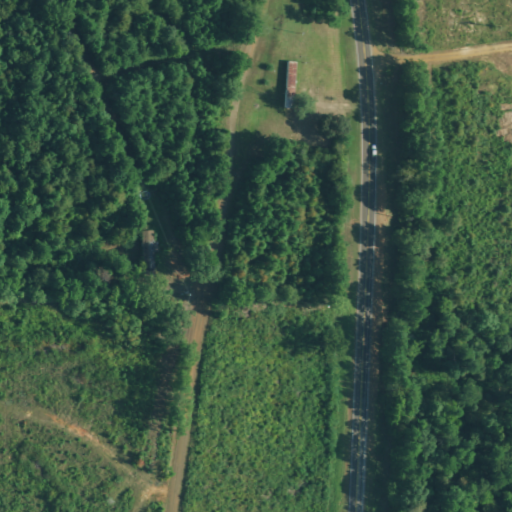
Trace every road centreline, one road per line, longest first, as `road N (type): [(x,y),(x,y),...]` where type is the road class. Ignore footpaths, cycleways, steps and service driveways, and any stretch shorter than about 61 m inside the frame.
road 1 (residential): [(93,511),(189,0)]
road 2 (primary): [(356,511),(373,100),(358,0)]
